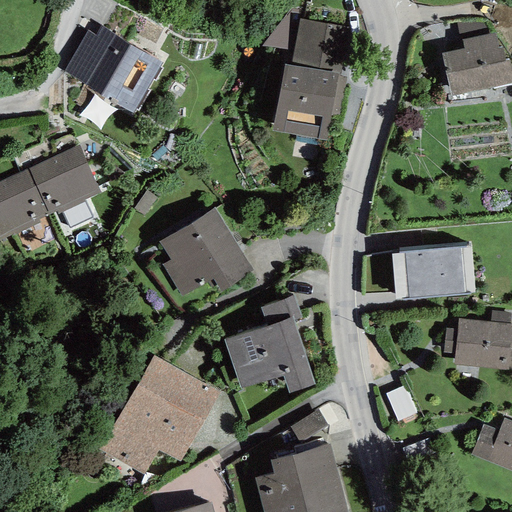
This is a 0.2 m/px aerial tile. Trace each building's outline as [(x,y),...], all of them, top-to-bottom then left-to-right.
[(353,31),(305,23),(286,127),(333,136),(353,31)] [(172,65),(109,29),(76,86),(139,122),(172,65)] [(511,32),(449,44),(460,103),(511,93),(511,32)] [(105,192),(79,142),(0,182),(0,233),(5,242),(105,192)] [(224,206),(159,242),(188,296),(209,285),(219,304),(264,279),(224,206)] [(464,247),(395,254),(400,297),(469,290),(464,247)] [(303,316),(231,336),(249,402),(322,382),(303,316)] [(511,327),(511,323),(457,318),(456,327),(445,326),(443,351),(454,352),(453,363),(511,368),(511,342),(511,327)] [(231,393),(158,353),(104,450),(155,478),(167,455),(189,467),(231,393)] [(407,379),(388,386),(398,414),(417,407),(407,379)] [(511,420),(503,417),(498,429),(484,423),(472,454),(511,469),(511,420)] [(348,511),(334,444),(262,459),(272,511),(348,511)]
